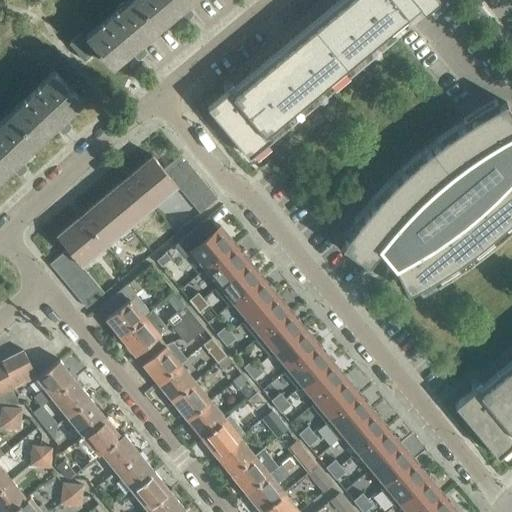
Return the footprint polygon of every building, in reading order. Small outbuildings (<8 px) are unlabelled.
[(139,43),(158,27),(135,0),(127,0),(85,35),(85,36),(96,49),(110,66),(131,50),(135,55),(143,48),(139,43)] [(190,10),(185,4),(190,0),(135,0),(158,27),(177,11),(182,17),(190,10)] [(265,132),(390,28),(408,14),(407,13),(418,5),(423,11),(436,0),(345,0),(233,93),(229,89),(230,89),(229,88),(206,106),(248,156),(269,138),(269,137),(265,132)] [(94,50),(96,49),(85,36),(84,38),(80,33),(70,41),(85,59),(95,51),(94,50)] [(54,71),(9,113),(37,142),(55,125),(60,130),(68,123),(63,117),(81,100),(54,71)] [(383,194),(371,207),(365,214),(357,224),(351,233),(341,247),(342,247),(368,265),(380,247),(393,263),(392,263),(395,269),(407,292),(416,287),(425,282),(433,278),(442,272),(451,266),(464,257),(474,250),(482,243),(495,233),(502,227),(507,222),(511,217),(511,113),(506,102),(498,106),(496,100),(497,100),(496,99),(492,101),(486,104),(481,107),(472,112),(462,118),(463,120),(463,119),(467,124),(460,129),(450,136),(438,144),(431,150),(423,156),(413,165),(407,170),(401,176),(392,184),(383,194)] [(37,142),(9,113),(0,121),(0,176),(11,166),(16,171),(24,164),(19,159),(37,142)] [(163,168),(170,177),(188,163),(181,154),(163,168)] [(151,156),(104,195),(128,224),(140,215),(139,214),(138,214),(136,211),(142,206),(144,210),(144,211),(159,198),(159,197),(158,198),(156,195),(162,190),(164,193),(163,193),(164,194),(175,185),(176,185),(170,177),(163,168),(152,155),(151,156)] [(195,171),(188,163),(170,177),(176,185),(177,186),(195,171)] [(202,180),(195,171),(177,186),(185,195),(202,180)] [(192,203),(210,188),(202,180),(185,195),(192,203)] [(217,197),(210,188),(192,203),(199,212),(217,197)] [(104,195),(77,218),(57,235),(57,234),(56,235),(67,248),(75,257),(81,264),(92,254),(92,253),(91,254),(88,251),(94,246),(97,249),(96,249),(97,250),(112,238),(111,237),(108,234),(114,229),(117,232),(116,233),(117,234),(128,224),(104,195)] [(190,250),(205,268),(235,243),(220,225),(190,250)] [(248,260),(235,243),(205,268),(218,284),(219,285),(248,260)] [(57,272),(75,257),(67,248),(49,263),(57,272)] [(165,252),(156,260),(161,266),(170,258),(165,252)] [(82,266),(81,264),(75,257),(57,272),(64,281),(82,266)] [(219,285),(218,284),(213,288),(228,306),(233,302),(232,301),(262,276),(248,260),(219,285)] [(82,266),(64,281),(71,289),(89,275),(82,266)] [(71,289),(78,298),(96,283),(89,275),(71,289)] [(232,301),(233,302),(245,317),(246,318),(276,293),(262,276),(232,301)] [(96,283),(78,298),(86,307),(103,292),(96,283)] [(127,283),(121,288),(101,304),(109,314),(106,317),(120,335),(127,329),(143,316),(150,311),(127,283)] [(197,292),(188,300),(193,306),(202,298),(197,292)] [(255,338),(290,310),(276,293),(246,318),(245,317),(241,321),(255,338)] [(202,298),(193,306),(198,312),(208,304),(202,298)] [(184,304),(167,319),(174,329),(192,314),(184,304)] [(143,316),(127,329),(120,335),(135,353),(159,335),(166,324),(153,308),(150,311),(143,316)] [(290,310),(255,338),(270,356),(274,352),(274,351),(304,326),(290,310)] [(203,327),(192,314),(174,329),(185,341),(203,327)] [(215,333),(221,339),(230,331),(225,325),(215,333)] [(274,352),(287,367),(287,368),(317,343),(304,326),(274,351),(274,352)] [(235,338),(230,331),(221,339),(226,345),(235,338)] [(215,342),(211,336),(202,343),(206,349),(215,342)] [(149,371),(149,370),(158,381),(179,363),(185,358),(171,341),(164,344),(142,362),(149,371)] [(331,359),(317,343),(287,368),(287,367),(282,371),(297,389),(302,385),(301,384),(331,359)] [(36,375),(23,349),(21,350),(22,351),(0,361),(0,393),(11,388),(36,375)] [(231,361),(225,354),(217,362),(221,368),(231,361)] [(40,405),(52,396),(74,378),(58,359),(36,377),(44,387),(33,396),(40,405)] [(243,366),(248,373),(257,365),(252,359),(243,366)] [(302,385),(314,400),(315,401),(345,376),(331,359),(301,384),(302,385)] [(164,388),(172,399),(194,381),(179,363),(158,381),(157,381),(163,389),(164,388)] [(454,404),(497,456),(511,443),(511,364),(480,391),(476,386),(454,404)] [(257,365),(248,373),(253,379),(262,371),(257,365)] [(245,379),(240,372),(232,380),(236,386),(245,379)] [(310,404),(324,421),(359,393),(345,376),(315,401),(314,400),(310,404)] [(74,378),(52,396),(67,415),(89,397),(74,378)] [(178,407),(179,407),(187,417),(209,400),(194,381),(172,399),(178,407)] [(0,400),(18,402),(11,388),(0,393),(0,400)] [(247,399),(255,409),(263,402),(256,392),(247,399)] [(275,406),(285,398),(280,392),(270,400),(275,406)] [(359,393),(324,421),(339,439),(343,435),(343,434),(373,409),(359,393)] [(67,415),(82,434),(105,416),(89,397),(67,415)] [(285,398),(275,406),(280,412),(290,404),(285,398)] [(193,425),(202,436),(224,418),(209,400),(187,417),(186,418),(193,426),(193,425)] [(1,406),(0,416),(10,417),(11,407),(1,406)] [(21,408),(11,407),(10,417),(20,419),(21,408)] [(275,436),(286,427),(271,409),(260,418),(275,436)] [(343,435),(356,451),(386,426),(373,409),(343,434),(343,435)] [(224,418),(202,436),(201,436),(208,444),(217,454),(239,437),(243,433),(229,414),(224,418)] [(0,416),(0,426),(9,427),(10,417),(0,416)] [(120,435),(105,416),(82,434),(98,454),(101,451),(120,435)] [(20,419),(10,417),(9,427),(19,429),(20,419)] [(298,433),(303,439),(312,431),(307,425),(298,433)] [(400,443),(386,426),(356,451),(370,467),(400,443)] [(317,438),(312,431),(303,439),(308,445),(317,438)] [(101,451),(116,470),(138,452),(123,432),(120,435),(101,451)] [(223,462),(232,473),(253,455),(239,437),(217,454),(216,455),(222,463),(223,462)] [(296,440),(287,448),(292,455),(301,447),(296,440)] [(384,484),(414,459),(400,443),(370,467),(383,483),(384,484)] [(32,444),(31,454),(41,455),(42,445),(32,444)] [(52,446),(42,445),(41,455),(51,457),(52,446)] [(292,455),(307,473),(316,465),(301,447),(292,455)] [(238,480),(246,491),(268,474),(277,466),(263,448),(253,455),(232,473),(231,473),(237,481),(238,480)] [(138,452),(116,470),(131,489),(154,471),(138,452)] [(30,464),(40,465),(41,455),(31,454),(30,464)] [(51,457),(41,455),(40,465),(50,467),(51,457)] [(253,499),(261,509),(283,492),(276,483),(289,473),(287,470),(294,464),(289,457),(277,466),(268,474),(246,491),(246,492),(252,499),(253,499)] [(325,467),(330,473),(339,465),(334,459),(325,467)] [(394,505),(398,501),(428,476),(414,459),(384,484),(383,483),(379,487),(394,505)] [(0,487),(11,479),(0,465),(0,487)] [(331,483),(316,465),(307,473),(321,491),(331,483)] [(345,471),(339,465),(330,473),(335,479),(345,471)] [(131,489),(146,508),(169,490),(154,471),(131,489)] [(418,511),(442,492),(428,476),(398,501),(407,511),(418,511)] [(0,511),(8,511),(26,498),(11,479),(0,487),(0,511)] [(71,493),(72,483),(62,482),(61,492),(71,493)] [(72,483),(71,493),(81,495),(82,485),(72,483)] [(169,490),(146,508),(149,511),(180,511),(184,509),(169,490)] [(60,502),(70,504),(71,493),(61,492),(60,502)] [(283,492),(261,509),(260,510),(262,511),(296,511),(298,511),(283,492)] [(329,499),(339,511),(351,511),(353,510),(338,492),(329,499)] [(357,506),(367,498),(362,492),(352,500),(357,506)] [(442,492),(418,511),(455,511),(457,511),(442,492)] [(80,505),(81,495),(71,493),(70,504),(80,505)] [(8,511),(42,511),(29,495),(26,498),(8,511)] [(357,506),(362,511),(372,505),(367,498),(357,506)]
